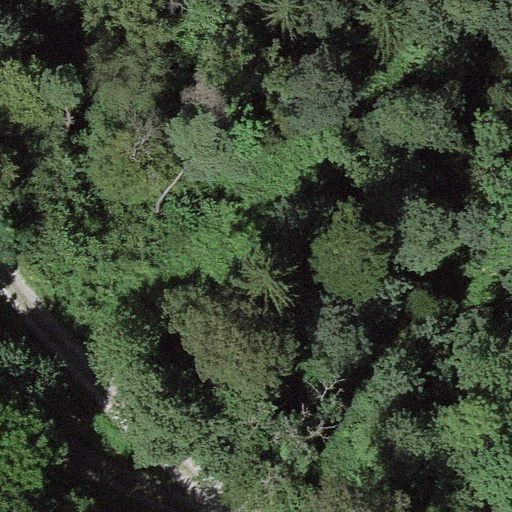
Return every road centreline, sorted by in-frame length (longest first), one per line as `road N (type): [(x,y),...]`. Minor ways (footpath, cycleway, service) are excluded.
road 1 (track): [(0,271),(103,387),(240,511)]
road 2 (track): [(199,511),(37,440),(0,413)]
